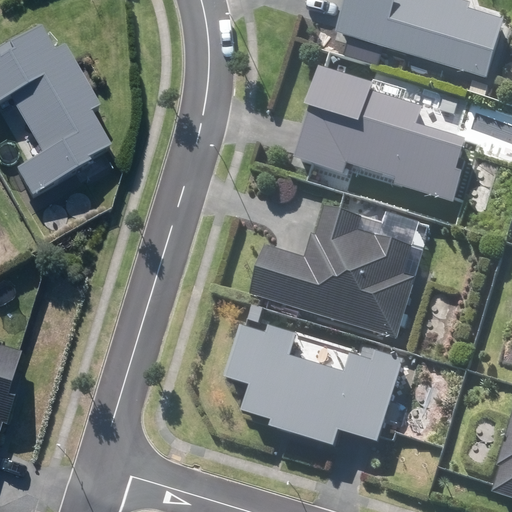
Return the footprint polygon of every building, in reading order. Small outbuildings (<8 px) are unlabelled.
[(347,0),(337,36),(488,81),(505,23),(470,12),(472,7),(450,0),(347,0)] [(56,52),(42,28),(12,45),(12,44),(0,50),(0,104),(11,99),(44,155),(17,170),(33,198),(75,173),(81,182),(111,164),(104,152),(112,148),(92,113),(101,108),(65,46),(56,52)] [(424,109),(371,94),(374,85),(322,69),(309,109),(312,110),(296,161),(345,176),(348,166),(398,181),(396,188),(454,205),(463,176),(457,174),(467,142),(418,127),(424,109)] [(267,247),(252,296),(399,341),(418,279),(405,276),(413,249),(359,233),(363,220),(325,208),(317,237),(313,236),(306,259),(267,247)] [(340,432),(379,444),(405,361),(377,353),(374,363),(352,356),(346,374),(292,358),(299,336),(269,327),(267,335),(243,328),(227,380),(252,387),(244,413),(275,422),(273,429),(335,448),(340,432)] [(15,375),(22,354),(3,348),(4,346),(0,344),(0,425),(7,427),(22,377),(15,375)] [(511,444),(497,494),(511,498),(511,444)]
